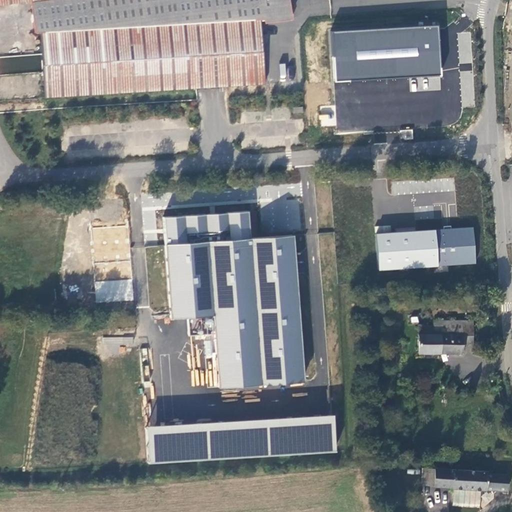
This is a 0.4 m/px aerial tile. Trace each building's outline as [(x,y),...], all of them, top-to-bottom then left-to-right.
[(0,0),(0,4),(30,1),(34,32),(41,32),(44,97),(264,83),(260,20),(291,16),(288,0),(0,0)] [(420,57),(438,56),(436,24),(416,25),(418,57),(420,57)] [(16,55),(0,56),(0,74),(18,72),(16,55)] [(298,198),(259,203),(262,234),(302,230),(298,198)] [(305,384),(296,236),(252,238),(250,211),(164,216),(170,319),(214,317),(219,389),(305,384)] [(126,226),(91,228),(93,262),(129,260),(126,226)] [(378,270),(476,265),(474,228),(376,232),(378,270)] [(111,269),(111,263),(99,263),(99,278),(130,276),(129,261),(120,261),(120,269),(111,269)] [(95,281),(94,301),(132,302),(133,281),(95,281)] [(472,342),(472,321),(433,321),(433,325),(418,325),(418,353),(462,353),(462,342),(472,342)] [(104,344),(114,345),(114,344),(133,345),(133,337),(104,337),(104,344)] [(148,460),(336,454),(335,418),(146,424),(148,460)] [(487,470),(434,468),(434,487),(454,487),(481,488),(506,489),(507,474),(487,473),(487,470)] [(481,506),(481,488),(454,487),(454,506),(481,506)]
